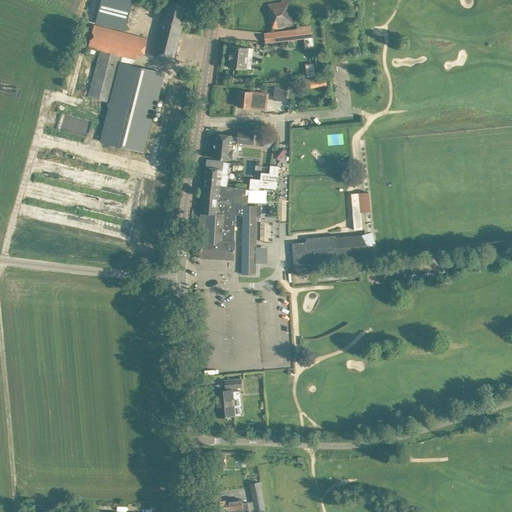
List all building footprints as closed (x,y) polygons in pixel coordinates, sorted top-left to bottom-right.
[(101,0),(96,22),(106,25),(125,30),(128,15),(131,0),(101,0)] [(268,5),(272,29),(294,26),(290,1),(268,5)] [(163,20),(152,57),(173,63),(183,25),(180,25),(185,6),(170,2),(165,21),(163,20)] [(89,46),(102,50),(122,55),(136,58),(138,52),(144,53),(147,39),(138,36),(95,25),(89,46)] [(312,37),(311,26),(298,27),(298,30),(265,34),(266,43),(312,37)] [(229,67),(246,69),(247,55),(252,55),(253,48),(248,48),(231,46),(229,67)] [(109,101),(110,101),(120,62),(122,55),(102,50),(89,97),(109,102),(109,101)] [(120,62),(110,101),(101,142),(133,150),(143,152),(163,73),(134,66),(120,62)] [(306,76),(315,76),(314,64),(305,64),(306,76)] [(275,85),(273,100),(280,101),(281,91),(287,92),(288,85),(275,85)] [(238,107),(248,108),(267,111),(268,94),(239,90),(238,107)] [(237,142),(253,144),(254,133),(238,131),(238,137),(237,142)] [(270,132),(264,139),(271,145),(277,138),(270,132)] [(216,134),(213,158),(223,159),(230,160),(230,158),(232,158),(233,151),(231,151),(232,141),(237,142),(238,137),(233,136),(216,134)] [(205,167),(203,186),(220,188),(220,185),(225,186),(227,169),(223,169),(224,162),(213,160),(213,161),(212,168),(206,167),(205,167)] [(269,183),(250,181),(249,189),(259,190),(260,187),(268,188),(269,183)] [(220,188),(203,186),(202,197),(201,213),(199,239),(201,239),(200,258),(234,260),(235,241),(234,241),(236,215),(240,215),(240,216),(243,216),(257,217),(261,217),(261,206),(248,206),(248,198),(247,198),(247,196),(246,196),(247,188),(225,186),(220,185),(220,188)] [(361,213),(359,193),(351,194),(354,230),(363,229),(361,213)] [(257,222),(243,222),(242,274),(256,274),(257,222)] [(363,247),(362,235),(336,237),(336,235),(306,238),(306,242),(293,243),(295,266),(369,259),(368,246),(363,247)] [(242,379),(235,379),(225,380),(226,390),(217,391),(218,408),(216,408),(217,417),(235,415),(234,405),(233,388),(243,387),(242,379)] [(254,465),(248,466),(252,482),(257,481),(254,465)] [(266,509),(260,482),(250,484),(256,511),(266,509)] [(213,502),(214,511),(244,511),(244,508),(248,508),(248,502),(242,503),(242,499),(227,501),(227,500),(213,502)]
